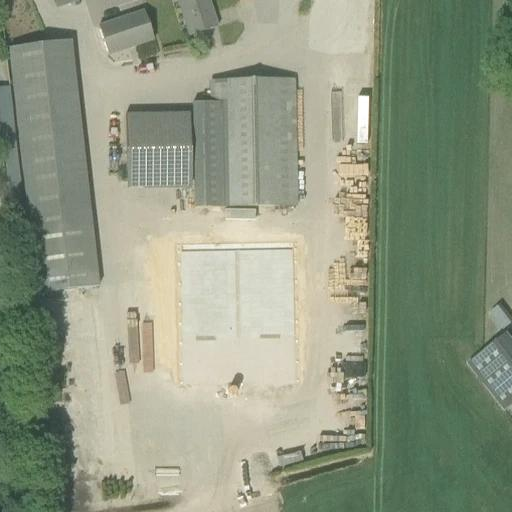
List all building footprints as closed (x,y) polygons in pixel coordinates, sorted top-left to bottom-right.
[(207,0),(52,0),(55,10),(84,0),(175,0),(188,38),(217,29),(207,0)] [(106,57),(152,42),(143,13),(97,28),(106,57)] [(97,288),(71,63),(69,43),(7,50),(36,295),(97,288)] [(302,201),(302,78),(209,78),(209,102),(209,111),(209,201),(302,201)] [(209,201),(209,102),(188,102),(188,114),(188,187),(188,201),(209,201)] [(188,187),(188,114),(120,114),(120,187),(188,187)] [(0,196),(9,195),(7,174),(0,174),(0,196)] [(256,244),(156,246),(158,386),(258,384),(256,244)] [(144,247),(133,247),(134,277),(144,276),(144,247)] [(511,406),(511,343),(505,335),(467,364),(504,412),(511,406)] [(303,444),(305,455),(350,447),(348,436),(303,444)]
